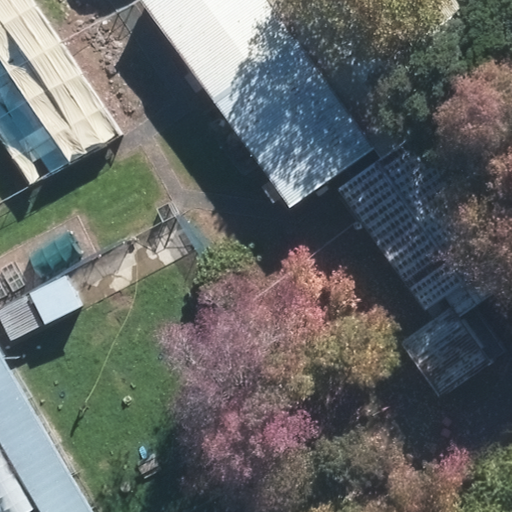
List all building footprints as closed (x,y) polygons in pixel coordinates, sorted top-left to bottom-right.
[(396,141),(293,0),(162,0),(309,203),(396,141)] [(511,14),(511,0),(488,0),(503,21),(511,14)] [(507,259),(428,132),(355,177),(434,304),(507,259)] [(497,347),(459,299),(422,329),(460,377),(497,347)] [(111,511),(1,335),(0,335),(0,419),(57,511),(111,511)] [(53,511),(0,426),(0,489),(14,511),(53,511)]
